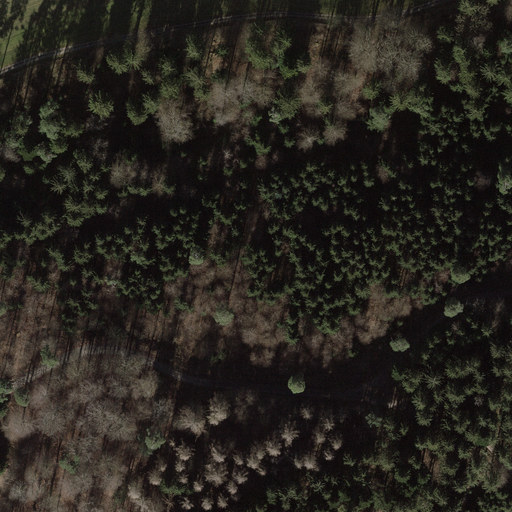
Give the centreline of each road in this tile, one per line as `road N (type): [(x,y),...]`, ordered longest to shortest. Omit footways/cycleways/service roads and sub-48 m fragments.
road 1 (track): [(0,75),(121,37),(253,14),(348,16),(447,0)]
road 2 (track): [(511,470),(463,427),(404,405),(347,397),(370,387),(455,304),(511,288)]
road 3 (track): [(0,248),(353,145)]
road 4 (track): [(347,397),(191,379),(115,346),(68,356),(0,393)]
road 5 (track): [(191,379),(154,445),(106,491),(98,511)]
